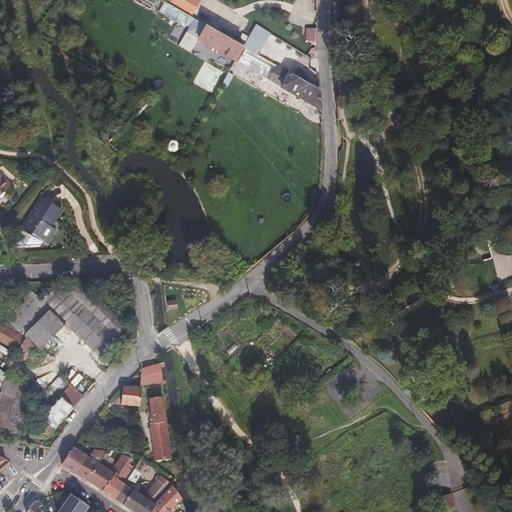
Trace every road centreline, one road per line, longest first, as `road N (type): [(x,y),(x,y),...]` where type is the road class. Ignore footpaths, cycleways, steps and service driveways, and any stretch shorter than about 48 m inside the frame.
road 1 (residential): [(246,285),(384,377),(496,511)]
road 2 (residential): [(246,285),(318,215),(327,193),(325,0)]
road 3 (residential): [(0,277),(116,264),(138,278),(143,333),(153,348)]
road 4 (residential): [(153,348),(111,384),(46,466)]
